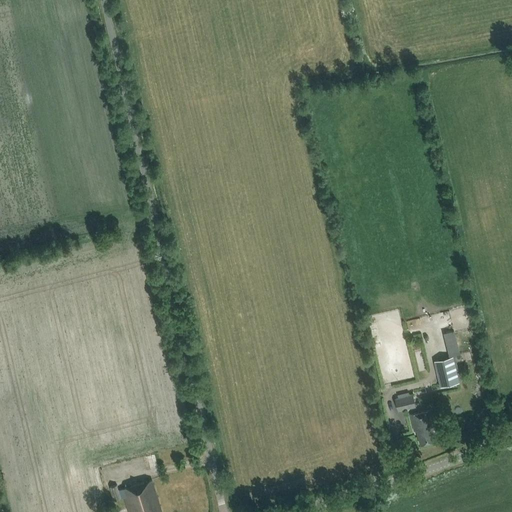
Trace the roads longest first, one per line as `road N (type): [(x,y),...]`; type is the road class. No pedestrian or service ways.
road 1 (unclassified): [(224,511),(105,0)]
road 2 (tertiary): [(296,511),(511,433)]
